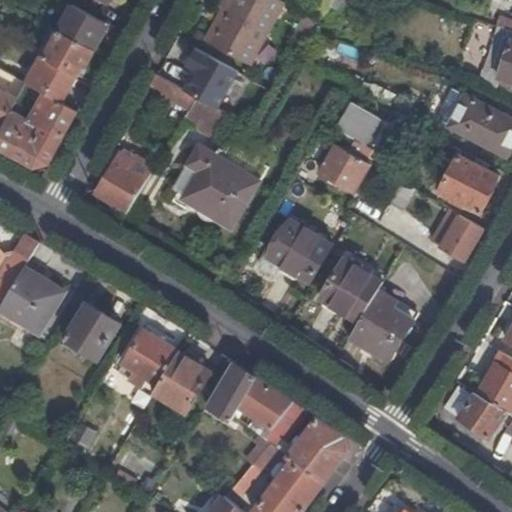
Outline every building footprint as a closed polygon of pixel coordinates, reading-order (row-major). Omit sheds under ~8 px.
[(280,0),(279,0),(220,0),(217,7),(227,12),(210,43),(247,62),(280,0)] [(107,25),(73,6),(58,32),(95,53),(105,34),(102,33),(107,25)] [(293,38),(304,44),(312,31),(318,20),(306,14),(293,38)] [(511,20),(499,16),(495,26),(511,31),(511,20)] [(58,32),(43,58),(77,77),(78,77),(83,67),(85,69),(95,53),(58,32)] [(511,40),(510,40),(497,77),(499,78),(497,83),(510,87),(511,83),(511,40)] [(43,58),(42,58),(27,84),(44,94),(61,104),(77,77),(43,58)] [(189,110),(196,98),(156,75),(150,87),(189,110)] [(14,107),(17,102),(0,92),(0,128),(1,129),(14,107)] [(1,129),(0,131),(0,151),(35,170),(49,166),(78,113),(61,104),(44,94),(28,122),(15,115),(18,110),(14,107),(1,129)] [(447,127),(505,157),(511,143),(511,121),(463,95),(447,127)] [(217,143),(232,118),(196,98),(189,110),(182,122),(217,143)] [(354,101),(338,129),(364,144),(379,116),(354,101)] [(328,138),(320,134),(310,150),(318,154),(328,138)] [(370,162),(336,143),(320,171),(353,191),(370,162)] [(475,160),(476,158),(450,145),(444,158),(454,163),(437,195),(448,201),(451,196),(463,203),(481,212),(499,177),(483,168),(485,165),(475,160)] [(261,181),(200,146),(175,189),(185,195),(182,200),(232,230),(261,181)] [(146,181),(154,168),(125,151),(123,156),(121,154),(97,193),(127,212),(146,181)] [(391,175),(400,180),(402,181),(413,162),(401,156),(391,175)] [(460,207),(463,203),(451,196),(448,201),(460,207)] [(430,240),(440,246),(459,214),(449,209),(430,240)] [(463,260),(482,228),(459,214),(440,246),(463,260)] [(292,225),(275,251),(272,248),(261,266),(275,274),(272,278),(277,281),(284,268),(309,282),(330,248),(292,225)] [(41,242),(26,233),(14,252),(16,257),(27,264),(41,242)] [(377,293),(382,285),(343,262),(319,301),(357,324),(377,293)] [(25,268),(0,308),(0,318),(26,335),(31,328),(40,333),(66,293),(25,268)] [(357,324),(348,340),(386,364),(412,323),(390,309),(394,303),(377,293),(357,324)] [(122,324),(89,304),(67,340),(99,360),(122,324)] [(157,339),(161,332),(150,325),(145,331),(157,339)] [(158,387),(179,352),(171,347),(175,341),(161,332),(157,339),(145,331),(143,330),(123,365),(137,374),(145,378),(158,387)] [(158,387),(154,393),(187,413),(212,372),(179,352),(158,387)] [(496,362),(477,392),(510,412),(511,408),(511,357),(504,353),(497,363),(496,362)] [(255,377),(241,368),(214,411),(231,420),(233,416),(239,406),(255,377)] [(142,383),(145,378),(137,374),(134,378),(142,383)] [(257,434),(263,438),(292,402),(255,377),(239,406),(255,417),(252,422),(256,425),(260,421),(266,425),(257,434)] [(504,415),(507,411),(475,392),(459,417),(490,437),(500,420),(504,423),(508,418),(504,415)] [(269,443),(272,445),(303,409),(292,402),(263,438),(269,443)] [(291,460),(323,484),(347,452),(343,436),(316,418),(302,437),(298,434),(295,438),(299,441),(287,456),(291,460)] [(253,450),(259,456),(269,443),(263,438),(253,450)] [(259,456),(233,486),(242,493),(278,450),(272,445),(269,443),(259,456)] [(251,511),(252,511),(301,511),(323,484),(291,460),(275,480),(272,478),(268,482),(272,485),(251,511)] [(231,489),(224,497),(225,498),(231,503),(237,494),(231,489)] [(222,496),(208,511),(243,511),(231,503),(225,498),(224,497),(222,496)]
